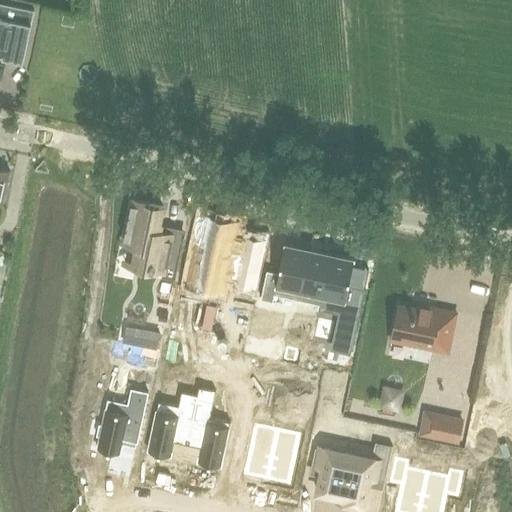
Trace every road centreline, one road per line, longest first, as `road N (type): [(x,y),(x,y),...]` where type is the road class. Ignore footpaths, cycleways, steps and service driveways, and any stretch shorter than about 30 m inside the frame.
road 1 (residential): [(511,241),(15,131)]
road 2 (residential): [(218,511),(132,493),(109,499),(102,511)]
